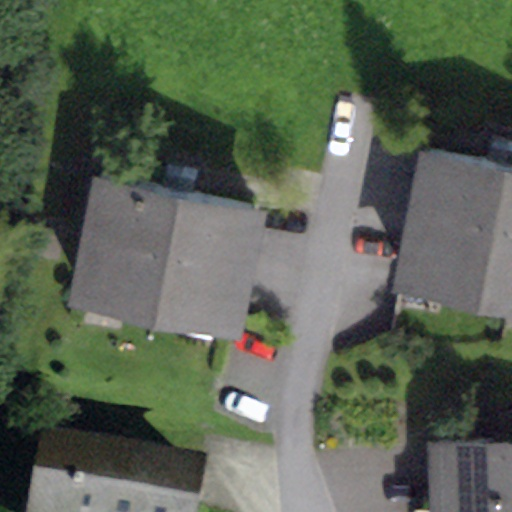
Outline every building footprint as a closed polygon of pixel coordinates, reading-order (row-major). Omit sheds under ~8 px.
[(455,342),(467,282),(511,290),(511,137),(492,134),(487,158),(427,147),(391,330),(455,342)] [(101,174),(79,286),(233,316),(255,203),(193,191),(198,167),(167,161),(162,185),(101,174)] [(511,511),(511,413),(493,414),(494,439),(438,441),(440,511),(511,511)] [(188,511),(197,470),(102,453),(105,438),(54,428),(51,428),(40,487),(55,489),(50,511),(188,511)] [(35,511),(50,511),(55,489),(40,487),(35,511)]
